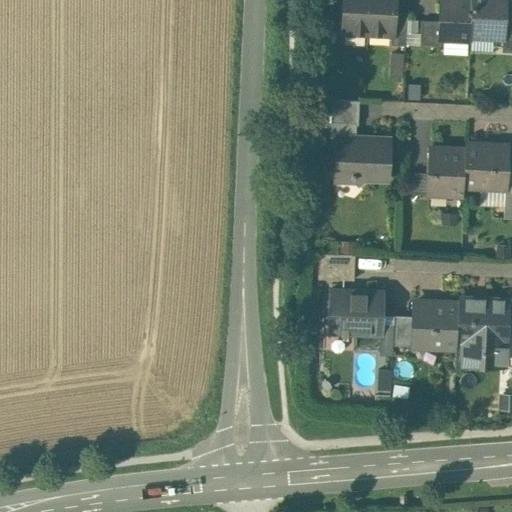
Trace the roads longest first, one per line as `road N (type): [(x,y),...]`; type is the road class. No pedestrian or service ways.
road 1 (secondary): [(244,481),(254,0)]
road 2 (tertiary): [(511,459),(244,481)]
road 3 (secondary): [(244,481),(6,511)]
